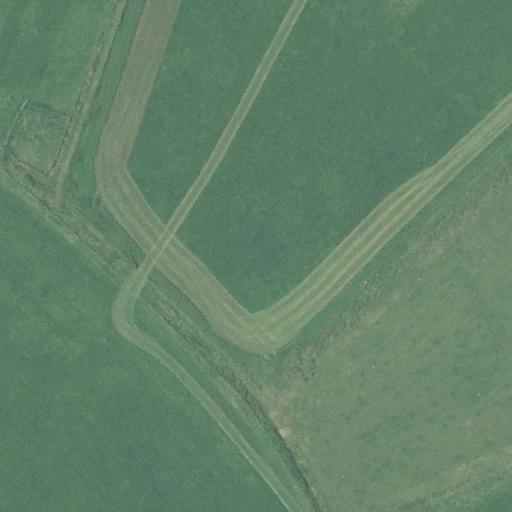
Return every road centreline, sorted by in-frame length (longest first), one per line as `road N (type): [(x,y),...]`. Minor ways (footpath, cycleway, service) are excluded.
road 1 (track): [(342,511),(260,377),(150,269)]
road 2 (track): [(234,0),(207,59),(176,205),(150,269)]
